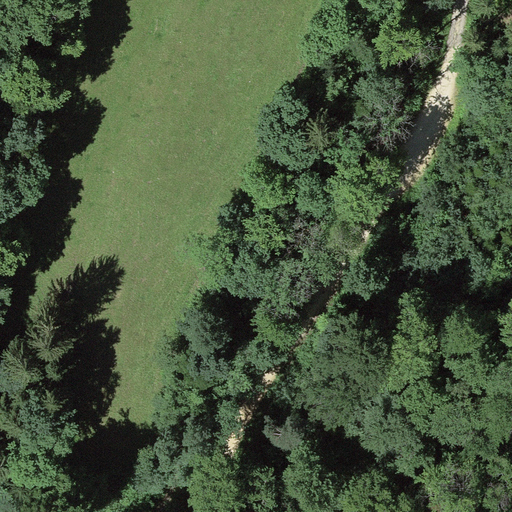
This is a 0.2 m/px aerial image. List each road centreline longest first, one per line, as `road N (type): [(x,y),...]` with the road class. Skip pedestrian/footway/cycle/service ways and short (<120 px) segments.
road 1 (track): [(264,375),(411,167),(466,0)]
road 2 (track): [(224,511),(264,375)]
